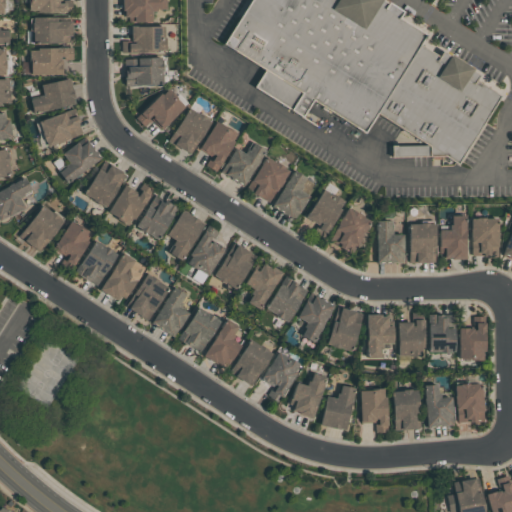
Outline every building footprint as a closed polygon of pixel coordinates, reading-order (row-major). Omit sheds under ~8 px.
[(26,0),(59,0),(59,3),(63,3),(63,0),(70,0),(70,2),(70,12),(36,13),(36,11),(27,11),(26,0)] [(121,0),(164,0),(164,9),(155,9),(155,11),(151,11),(151,22),(127,22),(127,17),(123,17),(123,10),(121,10),(121,0)] [(372,0),(429,35),(367,133),(226,45),(254,0),(372,0)] [(30,18),(51,17),(70,17),(70,43),(32,44),(31,32),(30,18)] [(129,27),(162,26),(163,51),(155,51),(155,53),(119,53),(119,41),(126,41),(126,44),(133,44),(133,41),(129,41),(129,27)] [(0,43),(8,44),(8,28),(0,28),(0,43)] [(504,95),(460,165),(380,115),(424,45),(504,95)] [(35,49),(64,48),(64,47),(71,47),(71,59),(63,59),(63,57),(60,57),(60,60),(61,60),(61,70),(60,70),(60,75),(28,75),(20,75),(20,62),(27,62),(26,51),(35,51),(35,49)] [(122,59),(160,57),(161,83),(124,85),(122,59)] [(9,78),(0,77),(0,104),(10,104),(9,78)] [(39,85),(68,79),(73,104),(32,114),(28,100),(42,97),(39,85)] [(183,106),(160,129),(150,119),(143,126),(134,117),(159,93),(161,94),(166,89),(183,106)] [(209,121),(189,154),(166,140),(187,107),(209,121)] [(37,121),(72,108),(81,134),(46,147),(37,121)] [(0,113),(2,113),(3,121),(7,120),(10,138),(0,139),(0,113)] [(214,121),(234,134),(230,140),(233,142),(214,171),(204,165),(209,157),(211,159),(214,155),(211,154),(210,156),(197,148),(214,121)] [(60,154),(76,143),(79,147),(87,141),(100,158),(65,184),(56,172),(67,164),(60,154)] [(264,150),(241,186),(219,172),(234,148),(243,153),(246,149),(247,150),(252,143),(264,150)] [(393,155),(429,154),(429,144),(392,145),(393,155)] [(0,149),(4,149),(9,175),(0,176),(0,149)] [(265,157),(287,171),(267,202),(245,188),(265,157)] [(102,161),(124,175),(104,208),(81,194),(102,161)] [(292,170),(305,178),(300,185),(301,186),(299,190),(308,196),(298,212),(296,211),(291,220),(270,206),(292,170)] [(0,189),(22,178),(30,192),(18,199),(23,208),(0,220),(0,189)] [(105,213),(123,186),(135,194),(141,184),(151,191),(127,227),(105,213)] [(330,194),(331,193),(343,201),(338,208),(340,209),(330,225),(328,225),(321,236),(313,231),(317,225),(318,226),(320,223),(318,222),(316,225),(304,217),(322,189),(330,194)] [(154,194),(176,208),(156,240),(134,227),(154,194)] [(62,222),(38,254),(16,237),(40,206),(62,222)] [(346,207),(369,221),(350,254),(326,240),(346,207)] [(202,224),(179,260),(166,252),(173,241),(165,235),(180,210),(202,224)] [(449,216),(463,216),(463,259),(449,259),(449,258),(443,258),(443,253),(437,253),(437,230),(447,230),(447,225),(449,225),(449,216)] [(469,218),(494,218),(494,222),(496,222),(497,256),(470,256),(469,218)] [(375,221),(389,220),(389,229),(391,229),(391,234),(402,234),(402,261),(376,262),(375,221)] [(83,232),(84,231),(90,234),(85,241),(87,242),(68,271),(58,265),(62,258),(65,260),(67,256),(65,254),(64,256),(52,248),(68,222),(83,232)] [(511,222),(511,257),(501,253),(511,222)] [(433,224),(434,262),(407,263),(406,224),(433,224)] [(203,231),(210,235),(204,246),(207,248),(211,241),(223,248),(206,275),(186,263),(187,261),(185,260),(203,231)] [(93,241),(115,255),(95,286),(73,272),(93,241)] [(235,244),(257,258),(237,289),(216,276),(235,244)] [(120,254),(132,261),(128,268),(129,269),(127,274),(136,279),(123,299),(119,296),(117,300),(111,296),(110,298),(97,290),(120,254)] [(261,263),(267,266),(268,264),(280,272),(257,309),(246,302),(251,294),(249,293),(251,289),(242,284),(252,268),(256,271),(261,263)] [(145,274),(167,288),(145,321),(123,307),(145,274)] [(284,275),(306,289),(286,322),(263,308),(284,275)] [(187,297),(179,309),(187,313),(171,337),(149,323),(172,287),(187,297)] [(309,292),(333,305),(312,342),(300,336),(305,328),(302,326),(305,322),(295,316),(309,292)] [(196,306),(218,321),(197,353),(175,338),(196,306)] [(336,306),(361,314),(350,351),(325,344),(336,306)] [(397,355),(423,355),(423,312),(413,312),(413,321),(397,321),(397,355)] [(365,315),(380,314),(380,316),(386,316),(387,326),(391,326),(391,344),(381,344),(381,349),(379,349),(379,357),(366,357),(365,315)] [(426,314),(436,314),(436,317),(442,317),(442,319),(446,319),(446,316),(452,315),(452,352),(427,352),(426,314)] [(483,316),(484,351),(481,352),(482,360),(469,360),(469,359),(457,359),(457,328),(474,328),(474,324),(471,324),(471,316),(483,316)] [(237,327),(229,339),(238,345),(228,361),(225,359),(220,366),(214,362),(213,364),(201,356),(224,319),(237,327)] [(248,339),(270,354),(249,386),(226,371),(248,339)] [(276,351),(298,365),(278,396),(277,395),(273,400),(265,395),(269,388),(272,390),(275,386),(272,384),(271,386),(259,379),(276,351)] [(310,373),(323,378),(310,416),(291,410),(294,400),(289,398),(294,382),(304,386),(306,381),(308,381),(310,373)] [(452,386),(478,383),(482,421),(456,423),(452,386)] [(421,385),(436,384),(437,398),(449,397),(452,425),(425,427),(421,385)] [(338,385),(351,388),(342,430),(317,425),(323,396),(333,398),(334,393),(337,394),(338,385)] [(389,392),(401,391),(401,390),(409,389),(409,390),(415,390),(418,429),(392,431),(389,392)] [(357,391),(384,390),(386,432),(374,433),(374,424),(376,424),(376,421),(358,422),(357,391)] [(494,479),(507,475),(511,491),(511,511),(489,511),(484,495),(501,489),(500,487),(497,488),(494,479)] [(456,511),(450,483),(459,481),(477,478),(483,511),(456,511)]
